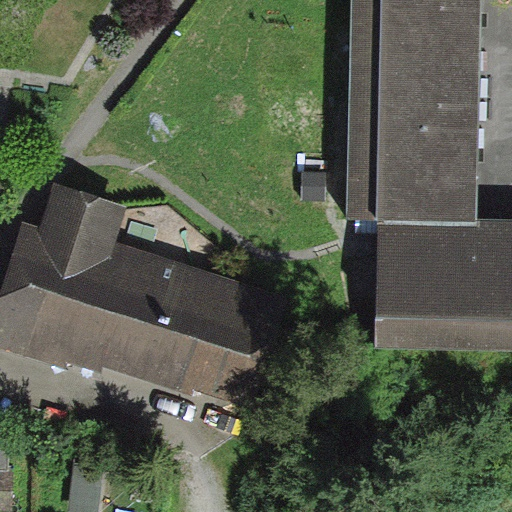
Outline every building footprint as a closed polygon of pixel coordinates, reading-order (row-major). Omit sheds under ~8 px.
[(351,0),(348,234),(379,235),(479,237),(479,232),(483,0),(351,0)] [(195,398),(253,417),(288,309),(113,252),(124,219),(57,197),(44,238),(25,232),(0,308),(0,356),(67,378),(70,371),(103,382),(105,375),(194,404),(195,398)] [(379,235),(376,361),(511,363),(511,231),(479,232),(479,237),(379,235)] [(0,444),(0,473),(9,474),(10,445),(0,444)] [(100,511),(105,470),(75,467),(70,511),(100,511)] [(0,476),(0,511),(12,511),(14,477),(0,476)]
